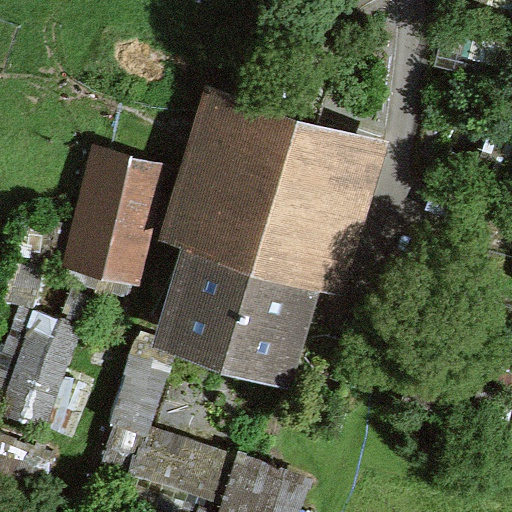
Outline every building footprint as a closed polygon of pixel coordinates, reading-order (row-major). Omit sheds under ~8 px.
[(400,133),(210,81),(171,224),(193,230),(161,343),(299,381),(325,289),(354,297),(400,133)] [(159,157),(88,145),(68,259),(139,271),(159,157)] [(26,333),(10,413),(57,422),(72,342),(26,333)] [(0,427),(0,472),(46,485),(57,442),(0,427)] [(150,475),(208,498),(227,451),(169,428),(150,475)] [(237,456),(224,511),(302,511),(311,473),(237,456)]
